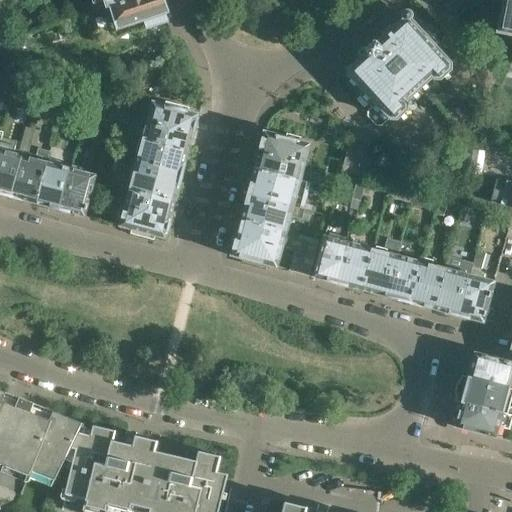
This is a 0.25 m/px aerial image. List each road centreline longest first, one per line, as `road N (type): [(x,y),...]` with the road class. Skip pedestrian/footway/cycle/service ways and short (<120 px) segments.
road 1 (residential): [(408,453),(158,408),(0,349)]
road 2 (residential): [(408,453),(435,359),(429,338),(410,323),(196,267)]
road 3 (residential): [(196,267),(251,71)]
road 4 (residential): [(196,267),(0,215)]
road 5 (residential): [(251,71),(295,68),(331,54),(371,24),(385,0)]
